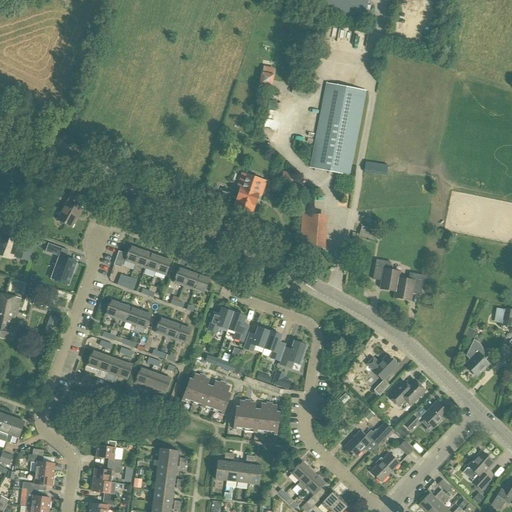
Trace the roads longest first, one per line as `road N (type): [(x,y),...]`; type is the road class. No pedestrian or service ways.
road 1 (unclassified): [(0,115),(369,316),(479,413)]
road 2 (residential): [(380,511),(306,433),(314,328),(223,294)]
road 3 (unclassified): [(67,511),(74,467),(41,427),(38,410),(109,230)]
road 4 (residential): [(479,413),(385,511)]
